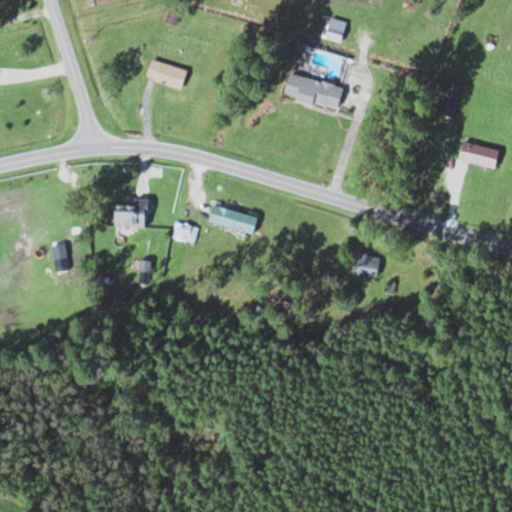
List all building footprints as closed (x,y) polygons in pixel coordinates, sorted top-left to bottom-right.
[(145,73),(179,89),(187,72),(153,57),(145,73)] [(338,108),(343,85),(288,73),(283,96),(338,108)] [(461,83),(445,80),(438,114),(454,117),(461,83)] [(500,151),(462,140),(457,159),(495,169),(500,151)] [(133,205),(112,205),(112,226),(146,226),(146,198),(133,198),(133,205)] [(207,220),(254,234),(259,217),(212,203),(207,220)] [(194,242),(198,228),(176,221),(172,236),(194,242)] [(378,275),(380,255),(354,252),(352,272),(378,275)]
